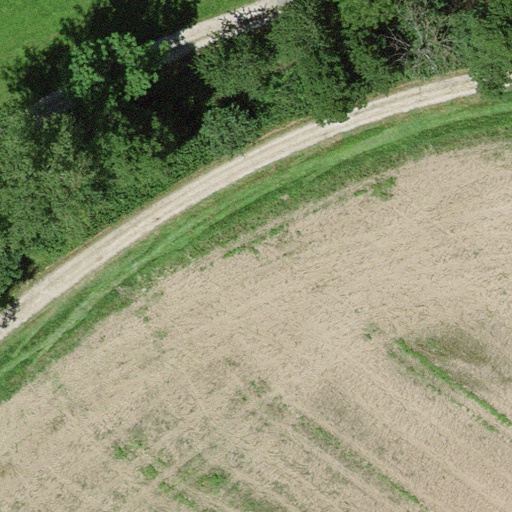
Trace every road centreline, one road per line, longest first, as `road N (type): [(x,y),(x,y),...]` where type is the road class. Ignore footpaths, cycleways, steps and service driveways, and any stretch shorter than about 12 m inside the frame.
road 1 (track): [(511,80),(336,123),(232,172),(128,232),(0,330)]
road 2 (track): [(0,143),(174,48),(292,0)]
